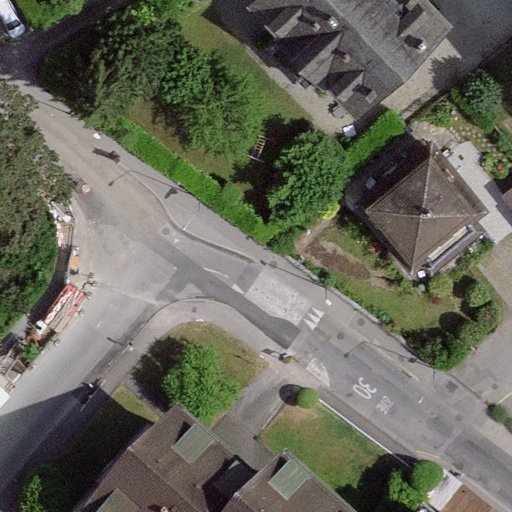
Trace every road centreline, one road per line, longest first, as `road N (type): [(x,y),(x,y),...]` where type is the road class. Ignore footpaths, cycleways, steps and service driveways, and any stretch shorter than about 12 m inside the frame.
road 1 (residential): [(129,259),(235,287),(511,492)]
road 2 (residential): [(0,431),(107,313),(129,259)]
road 3 (residential): [(0,113),(105,183),(128,230),(129,259)]
